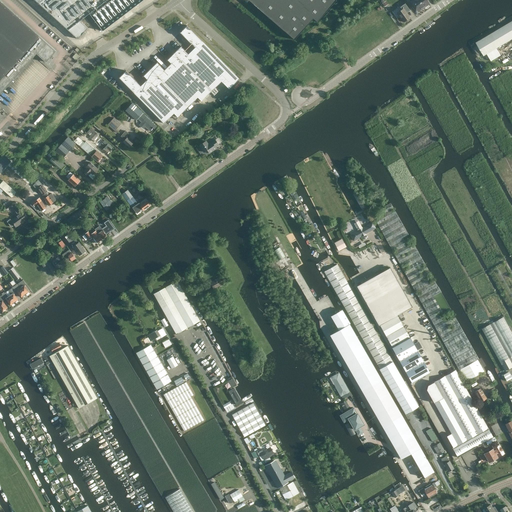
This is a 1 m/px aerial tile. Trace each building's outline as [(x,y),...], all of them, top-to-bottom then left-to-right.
[(0,0),(0,93),(36,54),(46,62),(56,51),(0,0)] [(34,0),(36,2),(37,2),(38,3),(38,4),(39,4),(64,26),(63,26),(78,39),(88,28),(80,21),(89,14),(103,31),(142,0),(34,0)] [(313,18),(317,22),(336,0),(335,0),(248,0),(294,40),(313,18)] [(423,7),(418,0),(410,0),(412,2),(411,2),(418,11),(419,11),(420,10),(421,10),(421,9),(423,7)] [(405,4),(401,7),(400,6),(392,11),(397,19),(400,17),(403,22),(404,22),(405,22),(406,21),(407,20),(410,17),(407,13),(407,11),(410,10),(405,4)] [(478,45),(474,48),(478,55),(482,52),(484,56),(487,54),(491,61),(501,55),(497,48),(511,39),(511,20),(476,42),(478,45)] [(126,71),(119,78),(134,93),(164,123),(163,123),(174,113),(177,117),(198,97),(201,101),(221,81),(229,89),(239,78),(239,79),(202,41),(187,25),(186,26),(180,32),(191,44),(192,44),(195,47),(188,54),(185,50),(181,46),(167,60),(171,64),(164,70),(161,66),(157,62),(143,76),(147,80),(141,86),(137,82),(126,71)] [(154,129),(157,126),(143,114),(144,113),(143,112),(142,112),(133,104),(126,112),(136,121),(138,119),(142,123),(139,126),(143,130),(145,127),(150,131),(153,128),(154,129)] [(108,125),(117,133),(120,130),(117,128),(121,123),(115,117),(108,125)] [(93,141),(99,135),(91,128),(87,133),(90,136),(89,137),(93,141)] [(131,135),(126,131),(121,136),(125,140),(123,142),(129,147),(133,142),(129,138),(131,135)] [(63,158),(76,144),(68,137),(55,151),(63,158)] [(206,141),(199,146),(204,152),(207,150),(209,153),(216,149),(215,147),(218,145),(215,140),(208,144),(206,141)] [(103,156),(86,141),(81,147),(97,162),(103,156)] [(102,150),(104,152),(106,154),(112,147),(105,141),(103,144),(106,146),(102,150)] [(0,172),(0,173),(11,161),(5,156),(0,160),(0,172)] [(54,156),(50,160),(62,170),(65,166),(54,156)] [(93,174),(97,169),(91,162),(86,167),(87,168),(84,171),(88,175),(91,172),(93,174)] [(75,187),(80,181),(73,174),(73,175),(70,172),(67,176),(70,178),(68,181),(75,187)] [(16,192),(3,180),(0,183),(0,193),(3,190),(11,197),(16,193),(16,192)] [(49,205),(56,200),(52,193),(48,196),(47,195),(49,194),(42,185),(38,180),(33,185),(36,189),(37,188),(42,195),(43,196),(44,195),(46,197),(44,199),(49,205)] [(122,193),(130,204),(132,208),(133,207),(138,203),(128,189),(122,193)] [(107,205),(111,202),(107,196),(105,198),(108,202),(105,203),(103,200),(100,202),(106,210),(109,208),(107,205)] [(39,198),(30,204),(33,207),(37,204),(41,211),(46,207),(39,198)] [(141,205),(139,203),(138,203),(133,207),(137,213),(140,211),(140,210),(142,208),(143,210),(150,206),(147,201),(141,205)] [(18,215),(11,220),(10,219),(7,221),(11,227),(14,225),(16,227),(17,226),(21,224),(20,224),(25,220),(26,222),(29,220),(16,202),(11,206),(18,215)] [(391,203),(390,203),(372,213),(431,319),(459,370),(460,369),(478,360),(479,359),(450,309),(441,292),(391,203)] [(95,229),(96,231),(102,239),(107,236),(106,234),(110,231),(110,232),(115,229),(109,220),(100,226),(95,229)] [(372,223),(349,235),(352,242),(375,229),(372,223)] [(97,243),(102,239),(96,231),(91,234),(97,243)] [(475,252),(463,233),(461,234),(462,237),(457,240),(459,245),(457,247),(458,248),(460,247),(465,255),(468,253),(469,256),(475,252)] [(66,245),(71,242),(67,237),(62,240),(66,245)] [(342,239),(335,243),(338,250),(345,246),(342,239)] [(79,242),(73,246),(75,250),(74,250),(76,253),(77,252),(80,255),(85,251),(79,242)] [(69,250),(62,255),(65,259),(69,257),(72,261),(76,258),(72,252),(71,253),(69,250)] [(55,265),(58,270),(65,265),(62,261),(59,256),(52,261),(55,265)] [(511,277),(503,262),(488,270),(511,313),(511,277)] [(324,272),(380,369),(392,361),(337,264),(324,272)] [(390,267),(357,286),(379,325),(412,307),(390,267)] [(18,283),(19,283),(19,284),(18,285),(20,288),(25,294),(29,292),(24,285),(26,284),(23,280),(22,280),(13,268),(9,271),(18,283)] [(214,289),(223,284),(219,278),(210,283),(214,289)] [(20,288),(17,284),(16,282),(15,283),(13,280),(9,283),(15,292),(17,291),(21,297),(25,294),(20,288)] [(176,334),(200,321),(177,281),(153,294),(176,334)] [(10,305),(14,302),(9,296),(8,296),(5,292),(6,292),(0,284),(0,293),(1,295),(4,300),(6,299),(10,305)] [(11,295),(9,296),(14,302),(18,299),(13,293),(15,292),(9,284),(6,285),(9,290),(8,291),(11,295)] [(212,288),(207,291),(210,298),(216,294),(212,288)] [(380,326),(392,347),(410,337),(397,316),(380,326)] [(505,371),(511,367),(511,333),(503,317),(482,329),(505,371)] [(420,448),(349,324),(330,335),(401,459),(410,453),(420,448)] [(157,340),(166,335),(162,328),(157,331),(157,330),(148,335),(151,340),(155,338),(157,340)] [(410,337),(392,348),(412,383),(430,372),(410,337)] [(170,338),(163,341),(165,347),(172,344),(170,338)] [(59,343),(50,348),(53,353),(62,348),(59,343)] [(157,390),(171,381),(167,374),(168,374),(151,345),(136,353),(157,390)] [(97,398),(68,346),(50,356),(79,408),(97,398)] [(172,369),(178,365),(173,356),(167,360),(172,369)] [(32,369),(44,363),(41,358),(30,364),(32,369)] [(466,381),(474,377),(484,371),(482,367),(480,364),(478,360),(460,369),(466,381)] [(406,414),(419,406),(392,361),(380,369),(379,369),(406,414)] [(457,457),(493,437),(455,370),(434,382),(443,397),(434,403),(451,433),(447,436),(453,447),(452,448),(457,457)] [(338,374),(331,378),(341,395),(348,391),(338,374)] [(177,386),(184,382),(181,377),(174,381),(177,386)] [(184,431),(204,420),(190,397),(193,395),(186,382),(163,394),(184,431)] [(481,388),(480,388),(474,392),(477,397),(480,402),(487,398),(481,388)] [(235,390),(229,393),(236,406),(242,402),(235,390)] [(346,410),(351,408),(347,400),(342,403),(346,410)] [(253,403),(245,407),(232,415),(244,437),(265,425),(253,403)] [(360,426),(363,424),(357,413),(357,414),(353,408),(340,415),(344,422),(349,419),(355,429),(359,435),(363,432),(360,426)] [(492,425),(496,435),(503,432),(498,422),(492,425)] [(431,427),(426,430),(432,441),(434,440),(437,443),(440,441),(431,427)] [(444,450),(440,442),(433,446),(438,454),(444,450)] [(483,451),(489,461),(497,457),(495,454),(496,453),(497,453),(502,450),(498,443),(492,446),(495,450),(494,451),(493,449),(490,451),(488,448),(483,451)] [(263,459),(273,453),(273,452),(273,451),(272,451),(271,450),(271,449),(271,448),(270,448),(270,447),(263,451),(261,449),(258,450),(263,459)] [(424,477),(434,472),(420,448),(410,453),(415,461),(413,462),(416,466),(417,465),(424,477)] [(454,468),(449,461),(446,456),(441,459),(444,464),(448,472),(449,471),(450,471),(452,470),(453,469),(454,468)] [(287,481),(294,477),(291,472),(284,476),(281,469),(279,470),(274,461),(266,465),(265,466),(273,480),(274,480),(275,483),(274,483),(275,483),(276,485),(277,488),(288,482),(287,481)] [(431,485),(430,484),(427,486),(433,495),(437,492),(434,487),(439,484),(437,481),(434,483),(434,482),(432,483),(432,484),(431,485)] [(211,484),(220,500),(224,498),(215,482),(211,484)] [(299,493),(293,482),(279,489),(286,500),(299,493)] [(425,487),(426,488),(424,489),(423,488),(418,490),(421,495),(425,492),(428,497),(433,495),(427,486),(425,487)] [(399,495),(398,494),(401,492),(399,488),(395,490),(391,493),(395,499),(399,496),(399,495)] [(193,511),(180,489),(165,497),(173,511),(193,511)] [(230,494),(234,501),(238,499),(239,502),(244,499),(239,489),(230,494)] [(404,508),(401,509),(402,511),(416,511),(415,511),(418,509),(413,502),(408,505),(407,506),(404,508)]
